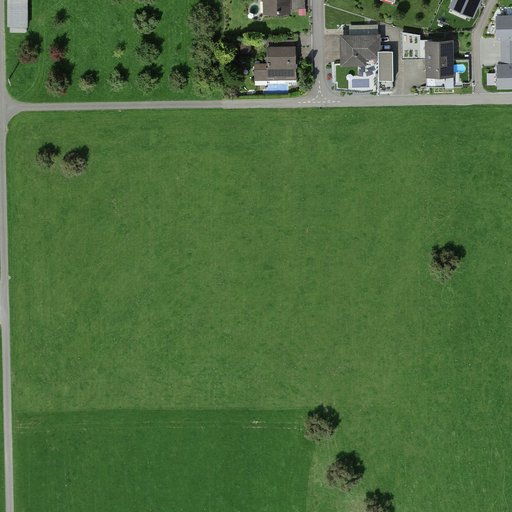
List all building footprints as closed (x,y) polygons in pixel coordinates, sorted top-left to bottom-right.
[(10,0),(10,31),(29,31),(29,0),(10,0)] [(289,9),(305,9),(304,0),(265,0),(265,13),(289,13),(289,9)] [(454,0),(452,5),(473,15),(480,0),(454,0)] [(511,20),(491,21),(492,47),(511,46),(511,20)] [(403,33),(403,57),(421,57),(421,33),(403,33)] [(341,39),(341,66),(364,67),(364,60),(377,60),(377,84),(393,84),(393,52),(379,52),(379,39),(341,39)] [(455,78),(455,41),(426,41),(426,78),(455,78)] [(295,78),(295,45),(268,45),(268,65),(255,65),(255,79),(295,78)] [(511,59),(492,60),(493,86),(511,85),(511,59)]
